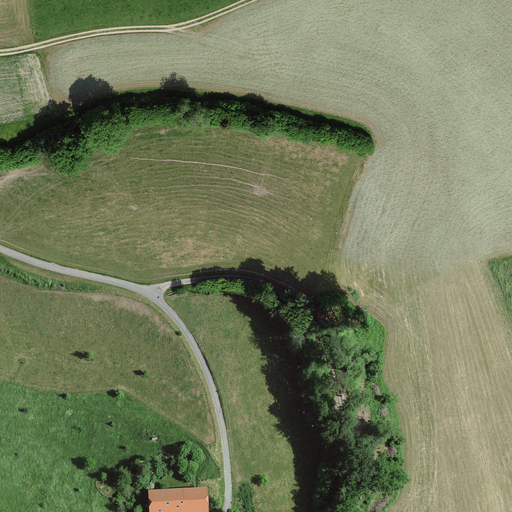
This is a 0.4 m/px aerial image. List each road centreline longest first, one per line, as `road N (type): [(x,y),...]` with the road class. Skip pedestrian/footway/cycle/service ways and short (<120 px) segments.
road 1 (unclassified): [(226,511),(217,401),(183,326),(139,288),(0,247)]
road 2 (track): [(146,292),(241,278),(273,285),(305,309),(326,347),(351,443),(355,511)]
road 3 (track): [(0,52),(119,28),(182,26),(251,0)]
